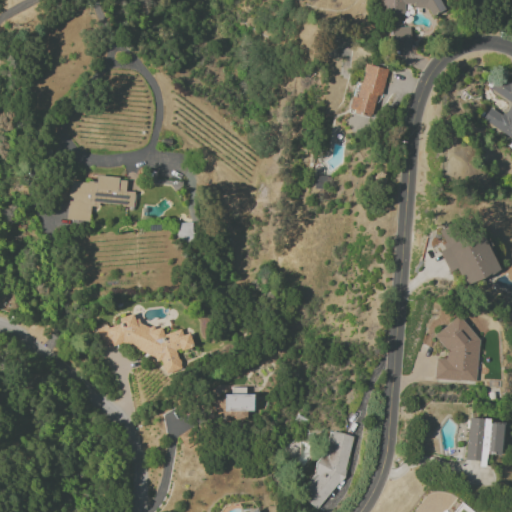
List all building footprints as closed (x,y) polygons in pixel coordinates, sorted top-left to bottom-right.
[(437,0),(381,0),(381,15),(403,16),(403,4),(413,4),(413,8),(429,8),(429,12),(437,12),(437,0)] [(391,28),(391,45),(411,45),(411,27),(391,28)] [(346,39),(328,36),(325,54),(343,57),(346,39)] [(350,114),(374,118),(384,68),(359,64),(350,114)] [(511,139),(511,85),(497,75),(488,89),(497,94),(490,106),(481,121),(511,139)] [(68,181),(65,219),(88,221),(90,203),(132,207),(133,192),(124,192),(125,179),(96,176),(95,183),(68,181)] [(498,272),(478,227),(442,243),(444,249),(439,251),(448,273),(457,269),(464,286),(498,272)] [(160,360),(164,375),(181,371),(176,351),(192,347),(188,329),(163,336),(161,327),(152,330),(150,324),(138,328),(134,313),(118,318),(119,323),(94,330),(99,347),(111,343),(113,353),(149,344),(154,362),(160,360)] [(434,379),(475,381),(478,336),(467,335),(467,325),(442,324),(441,359),(434,359),(434,379)] [(244,387),(230,388),(230,397),(212,397),(213,412),(233,412),(233,420),(246,420),(246,412),(252,411),(252,395),(245,395),(244,387)] [(464,462),(485,463),(485,453),(500,454),(501,421),(467,419),(464,462)] [(351,436),(329,432),(324,456),(321,455),(314,464),(313,473),(305,484),(302,499),(316,510),(344,473),(351,436)]
